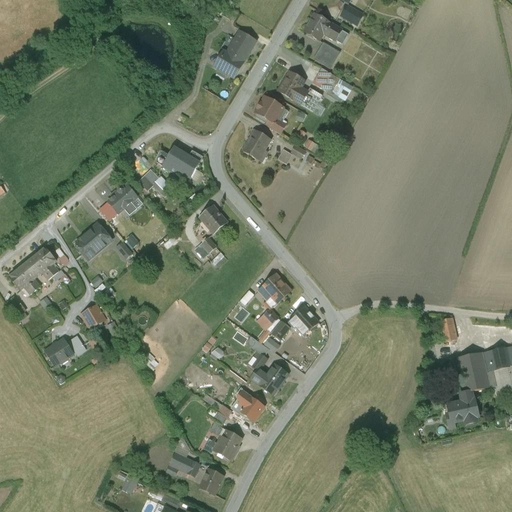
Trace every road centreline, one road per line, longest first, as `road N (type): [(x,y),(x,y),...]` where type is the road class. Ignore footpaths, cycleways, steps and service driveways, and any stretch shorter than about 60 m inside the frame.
road 1 (unclassified): [(0,262),(155,131),(172,130),(214,150)]
road 2 (residential): [(231,511),(273,432),(334,348),(331,319)]
road 3 (residential): [(331,319),(223,184),(214,150)]
road 4 (residential): [(331,319),(374,304),(511,317)]
road 5 (residential): [(214,150),(301,0)]
road 6 (track): [(91,0),(102,34),(16,104)]
